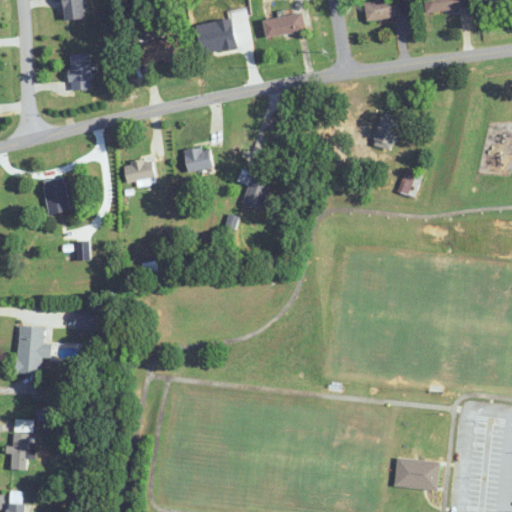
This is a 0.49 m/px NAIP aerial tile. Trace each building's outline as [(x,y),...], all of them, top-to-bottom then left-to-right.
[(64,0),(64,19),(84,19),(83,0),(64,0)] [(401,0),(366,1),(367,20),(402,19),(401,0)] [(426,0),(426,11),(465,11),(465,0),(439,0),(440,0),(426,0)] [(265,20),(268,37),(306,30),(302,13),(265,20)] [(143,66),(182,57),(177,37),(138,45),(143,66)] [(71,55),(71,90),(91,90),(91,54),(71,55)] [(400,119),(381,115),(374,145),(393,150),(400,119)] [(190,173),(215,167),(210,146),(185,152),(190,173)] [(125,165),(128,183),(156,178),(153,160),(125,165)] [(243,202),(261,209),(272,181),(243,169),(238,180),(250,185),(243,202)] [(415,197),(424,175),(407,169),(399,191),(415,197)] [(71,211),(65,179),(44,182),(50,215),(71,211)] [(77,329),(96,329),(96,310),(77,310),(77,329)] [(45,326),(20,326),(19,373),(43,374),(43,357),(53,357),(53,345),(45,345),(45,326)] [(34,421),(16,420),(14,450),(12,449),(11,469),(27,470),(29,432),(33,432),(34,421)] [(441,465),(438,492),(399,488),(402,461),(441,465)]
